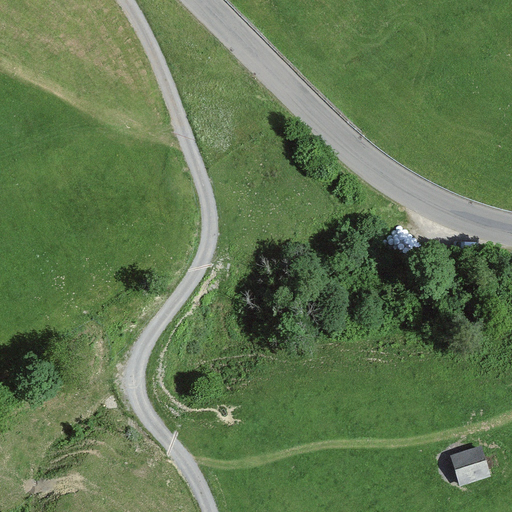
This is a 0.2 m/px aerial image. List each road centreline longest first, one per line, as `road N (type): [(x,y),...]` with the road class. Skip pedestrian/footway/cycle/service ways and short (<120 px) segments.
road 1 (unclassified): [(123,0),(153,55),(209,214),(206,257),(149,348),(143,374),(152,418),(207,511)]
road 2 (tertiary): [(201,0),(384,176),(433,206),(511,232)]
